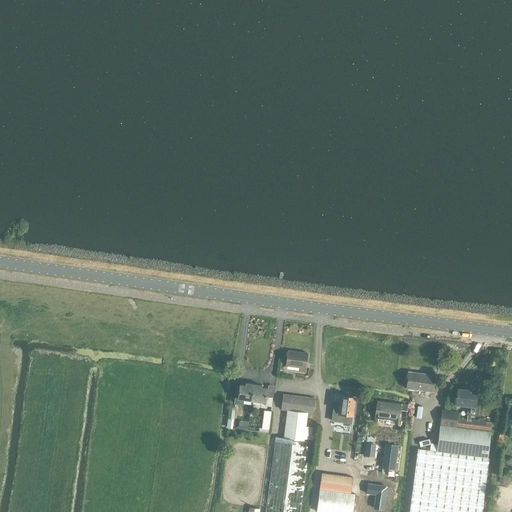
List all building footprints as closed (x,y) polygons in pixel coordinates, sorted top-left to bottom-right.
[(300,371),(306,372),(308,353),(289,350),(287,365),(300,367),(300,371)] [(407,387),(433,391),(434,375),(409,372),(407,387)] [(244,399),(252,400),(254,384),(246,383),(246,385),(240,385),(238,398),(236,397),(235,404),(244,405),(244,399)] [(263,385),(254,384),(252,400),(266,402),(265,405),(272,406),(274,397),(267,396),(268,388),(262,387),(263,385)] [(460,386),(460,388),(458,388),(455,404),(469,406),(468,414),(478,415),(479,406),(477,406),(479,390),(467,389),(468,386),(460,386)] [(304,438),(315,440),(316,436),(312,435),(313,427),(306,426),(308,412),(314,413),(315,398),(284,394),(282,409),(289,410),(285,438),(304,440),(304,438)] [(340,402),(335,401),(332,421),(352,424),(356,398),(341,396),(340,402)] [(376,417),(398,420),(400,411),(400,404),(378,401),(376,417)] [(400,404),(400,411),(407,412),(408,405),(400,404)] [(443,409),(442,416),(457,418),(458,411),(443,409)] [(263,428),(270,429),(272,411),(265,410),(263,428)] [(442,416),(441,425),(456,427),(457,418),(442,416)] [(491,422),(457,418),(456,427),(490,431),(491,422)] [(247,429),(248,422),(239,421),(238,428),(247,429)] [(490,431),(456,427),(441,425),(438,450),(488,456),(491,431),(490,431)] [(300,511),(310,441),(276,437),(265,511),(300,511)] [(367,454),(374,455),(376,443),(369,442),(367,454)] [(385,446),(382,469),(394,470),(397,447),(385,446)] [(483,511),(490,458),(419,448),(410,511),(483,511)] [(352,493),(354,477),(322,473),(320,489),(352,493)] [(368,484),(366,493),(376,494),(374,508),(383,509),(387,487),(368,484)] [(352,493),(320,489),(317,511),(319,511),(320,511),(353,511),(355,494),(352,493)]
